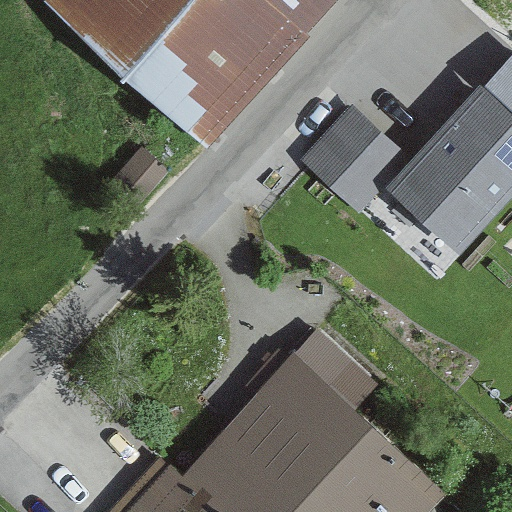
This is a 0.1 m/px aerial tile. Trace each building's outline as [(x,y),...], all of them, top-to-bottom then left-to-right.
[(270,0),(60,0),(219,147),(317,43),(270,0)] [(270,0),(317,43),(356,0),(270,0)] [(511,51),(411,162),(387,187),(459,252),(511,194),(511,51)] [(387,187),(411,162),(351,106),(299,161),(359,217),(387,187)] [(130,209),(169,168),(145,146),(106,187),(130,209)] [(424,511),(446,484),(290,360),(194,480),(173,460),(123,511),(424,511)]
